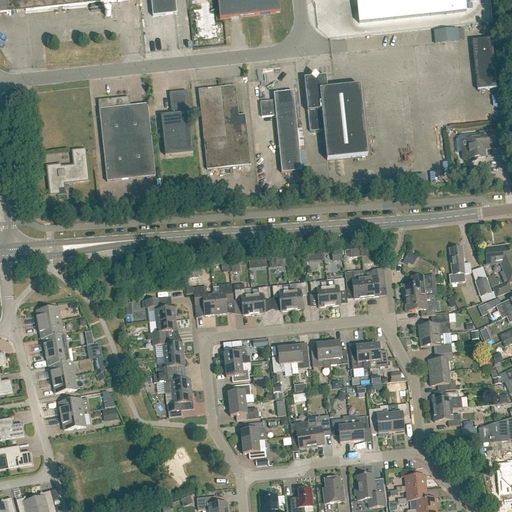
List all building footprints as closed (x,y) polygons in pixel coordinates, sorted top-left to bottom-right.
[(102,4),(132,1),(132,0),(0,0),(0,15),(8,14),(8,11),(25,10),(25,12),(102,4)] [(150,0),(152,17),(176,15),(174,0),(150,0)] [(217,0),(219,20),(249,17),(247,0),(217,0)] [(278,0),(247,0),(249,17),(280,14),(278,0)] [(356,0),(359,24),(466,13),(465,2),(475,1),(474,0),(356,0)] [(436,44),(461,43),(461,30),(435,31),(436,44)] [(477,91),(497,89),(492,39),(472,42),(477,91)] [(318,78),(314,74),(310,78),(304,79),(309,132),(323,131),(326,161),(367,157),(359,86),(327,90),(325,77),(318,78)] [(220,88),(228,168),(250,166),(245,115),(238,116),(235,87),(220,88)] [(198,91),(207,171),(228,168),(220,88),(198,91)] [(171,115),(160,117),(165,156),(193,153),(186,92),(182,92),(182,93),(170,94),(171,106),(170,106),(171,111),(171,115)] [(301,172),(293,93),(273,95),(274,102),(260,103),(262,118),(276,117),(281,174),(301,172)] [(129,107),(128,98),(98,101),(106,183),(155,177),(147,105),(129,107)] [(465,162),(467,162),(475,162),(475,161),(476,161),(476,160),(477,160),(477,159),(485,158),(484,151),(498,149),(496,132),(479,134),(479,139),(466,140),(467,149),(463,149),(462,149),(462,150),(461,151),(461,152),(462,159),(462,160),(463,161),(464,162),(465,162)] [(64,189),(63,184),(88,182),(84,151),(72,152),(74,167),(58,168),(58,166),(47,168),(50,196),(58,195),(57,190),(64,189)] [(500,274),(504,285),(493,289),(497,298),(511,292),(509,284),(511,282),(511,265),(511,266),(508,247),(485,250),(487,266),(501,264),(502,267),(504,272),(500,274)] [(326,252),(327,260),(365,258),(364,249),(326,252)] [(463,259),(462,249),(456,250),(455,249),(452,249),(451,250),(449,250),(452,276),(449,277),(450,285),(465,283),(465,279),(462,280),(461,276),(471,275),(470,265),(464,266),(463,264),(464,263),(464,260),(463,259)] [(411,252),(406,261),(415,266),(420,257),(411,252)] [(371,279),(364,280),(366,299),(379,298),(378,285),(385,285),(383,270),(374,271),(371,273),(371,279)] [(352,288),(354,300),(366,299),(364,280),(354,281),(353,273),(345,274),(346,289),(352,288)] [(405,300),(424,298),(424,291),(432,290),(431,277),(412,279),(412,286),(404,287),(405,300)] [(487,279),(475,283),(480,299),(492,295),(487,279)] [(333,281),(334,289),(327,290),(329,308),(340,307),(339,294),(345,293),(343,280),(333,281)] [(317,296),(318,309),(329,308),(327,290),(321,290),(320,282),(310,284),(311,297),(317,296)] [(289,286),(290,294),(292,312),(302,311),(301,298),(307,297),(306,284),(289,286)] [(214,296),(216,316),(227,315),(226,304),(233,303),(231,285),(219,286),(220,292),(219,292),(220,296),(214,296)] [(254,316),(252,298),(246,298),(244,286),(234,287),(236,304),(242,304),(243,317),(254,316)] [(279,300),(281,313),(292,312),(290,294),(283,294),(283,287),(272,288),(274,300),(279,300)] [(203,307),(204,317),(216,316),(214,296),(207,297),(207,294),(206,288),(193,289),(195,308),(203,307)] [(259,289),(259,297),(252,298),(254,316),(265,315),(263,302),(270,301),(268,288),(259,289)] [(420,312),(421,319),(434,317),(435,317),(434,305),(425,306),(424,298),(405,300),(407,314),(420,312)] [(482,317),(488,315),(487,312),(501,305),(498,299),(478,308),(482,317)] [(159,308),(159,300),(145,302),(146,310),(159,308)] [(505,314),(507,319),(511,316),(511,300),(503,304),(507,313),(505,314)] [(38,326),(60,323),(58,308),(36,312),(37,319),(38,326)] [(156,323),(175,320),(174,309),(155,311),(156,323)] [(435,325),(418,327),(419,338),(447,335),(446,324),(449,324),(448,316),(435,317),(434,317),(435,325)] [(148,342),(153,341),(166,340),(165,334),(177,333),(175,320),(156,323),(157,334),(147,335),(148,342)] [(63,337),(63,336),(60,323),(38,326),(39,334),(40,334),(41,341),(43,340),(63,337)] [(483,338),(488,335),(486,330),(480,332),(483,338)] [(500,337),(502,342),(511,337),(511,335),(510,332),(500,337)] [(447,335),(419,338),(420,349),(437,347),(438,355),(452,354),(450,335),(447,335)] [(45,354),(67,350),(65,336),(63,336),(63,337),(43,340),(44,346),(45,354)] [(511,344),(511,337),(502,342),(505,348),(511,344)] [(163,358),(183,356),(182,345),(166,346),(166,340),(153,341),(153,348),(162,347),(163,358)] [(267,341),(253,342),(253,349),(268,347),(267,341)] [(329,361),(330,367),(347,365),(346,352),(340,352),(340,343),(328,344),(329,361)] [(330,367),(329,361),(328,344),(316,345),(317,351),(311,352),(313,369),(322,368),(324,370),(329,370),(330,367)] [(367,346),(369,363),(370,370),(377,370),(376,368),(388,367),(387,352),(380,353),(379,345),(367,346)] [(362,364),(369,363),(367,346),(356,348),(356,356),(351,357),(353,371),(363,370),(362,364)] [(225,367),(250,365),(249,357),(247,358),(246,347),(232,348),(233,354),(224,355),(225,367)] [(289,348),(291,365),(298,364),(298,370),(309,369),(307,356),(302,356),(301,347),(289,348)] [(284,366),(291,365),(289,348),(277,350),(278,360),(273,360),(274,374),(285,373),(284,366)] [(70,364),(67,350),(45,354),(46,362),(47,361),(48,368),(50,368),(50,367),(70,364)] [(429,375),(449,373),(448,363),(453,363),(452,354),(438,355),(434,356),(435,361),(428,362),(429,375)] [(160,377),(173,376),(172,369),(184,368),(183,356),(163,358),(164,365),(159,366),(160,377)] [(52,381),(74,378),(72,363),(70,364),(50,367),(50,368),(51,374),(52,381)] [(250,365),(225,367),(226,379),(232,378),(233,383),(249,382),(248,372),(249,372),(250,370),(250,365)] [(502,383),(505,382),(505,383),(511,379),(511,370),(499,376),(502,383)] [(392,383),(392,384),(406,382),(402,373),(400,374),(390,375),(391,383),(392,383)] [(449,373),(429,375),(430,388),(437,387),(438,393),(456,391),(455,382),(450,383),(449,373)] [(102,375),(97,377),(99,383),(105,380),(102,375)] [(171,394),(191,392),(189,381),(173,382),(173,376),(160,377),(154,378),(154,385),(164,384),(165,395),(171,394)] [(74,378),(52,381),(53,389),(54,389),(55,395),(77,392),(74,378)] [(0,382),(0,396),(12,394),(10,381),(0,382)] [(229,406),(246,404),(245,397),(251,396),(250,386),(233,388),(234,393),(228,394),(229,406)] [(171,394),(165,395),(166,407),(168,407),(168,414),(169,420),(182,418),(181,412),(181,405),(192,404),(191,392),(171,394)] [(433,413),(452,411),(452,410),(462,409),(461,399),(458,399),(458,393),(445,394),(446,400),(432,402),(433,413)] [(297,403),(308,401),(307,394),(296,395),(297,403)] [(104,409),(115,408),(110,396),(103,397),(104,409)] [(61,418),(83,414),(81,400),(59,404),(60,410),(59,411),(61,418)] [(246,410),(246,404),(229,406),(230,417),(236,417),(237,423),(253,421),(258,420),(257,409),(246,410)] [(397,414),(389,415),(391,434),(404,433),(403,421),(410,421),(408,405),(397,407),(397,414)] [(387,437),(387,435),(391,434),(389,415),(388,407),(379,408),(379,410),(368,411),(370,424),(377,424),(378,438),(387,437)] [(106,425),(120,424),(119,409),(105,410),(106,425)] [(452,411),(433,413),(434,424),(448,422),(448,428),(461,427),(460,416),(452,417),(452,411)] [(83,414),(61,418),(62,426),(63,426),(64,432),(85,429),(83,414)] [(309,431),(311,448),(324,447),(323,437),(331,436),(328,417),(317,418),(318,424),(315,424),(316,430),(309,431)] [(339,445),(352,444),(349,417),(343,418),(343,421),(332,422),(333,434),(338,433),(339,445)] [(355,417),(349,417),(352,444),(363,443),(362,431),(368,430),(367,418),(356,419),(355,417)] [(10,427),(9,420),(0,421),(0,441),(24,438),(22,425),(10,427)] [(311,448),(309,431),(308,423),(289,425),(292,441),(297,440),(298,450),(311,448)] [(242,444),(258,442),(267,441),(266,434),(263,434),(262,424),(248,425),(249,431),(240,432),(242,444)] [(258,442),(242,444),(243,455),(248,455),(249,461),(266,459),(265,448),(259,449),(258,442)] [(18,455),(17,448),(0,450),(0,470),(3,470),(32,466),(29,453),(18,455)] [(396,488),(396,491),(397,494),(398,494),(406,493),(406,490),(426,488),(425,476),(415,477),(414,470),(400,471),(401,478),(404,478),(405,487),(396,488)] [(375,495),(373,476),(357,478),(358,493),(357,493),(358,502),(368,501),(369,510),(384,508),(382,495),(375,495)] [(340,492),(339,480),(324,481),(325,490),(322,490),(324,505),(344,503),(343,492),(340,492)] [(427,500),(426,488),(406,490),(406,493),(407,499),(397,500),(398,506),(408,505),(408,502),(415,502),(415,501),(427,500)] [(290,511),(304,511),(304,509),(312,508),(310,489),(297,491),(298,498),(289,499),(290,511)] [(34,501),(36,511),(55,511),(50,493),(39,496),(40,499),(34,501)] [(277,511),(276,497),(259,499),(260,511),(277,511)] [(36,511),(34,501),(27,502),(26,499),(16,502),(18,511),(36,511)] [(227,511),(227,504),(213,506),(212,499),(196,501),(197,511),(202,511),(208,511),(227,511)] [(428,511),(437,511),(435,499),(427,500),(415,501),(415,502),(416,511),(407,511),(428,511)] [(0,506),(0,511),(14,511),(11,500),(0,502),(1,506),(0,506)]
